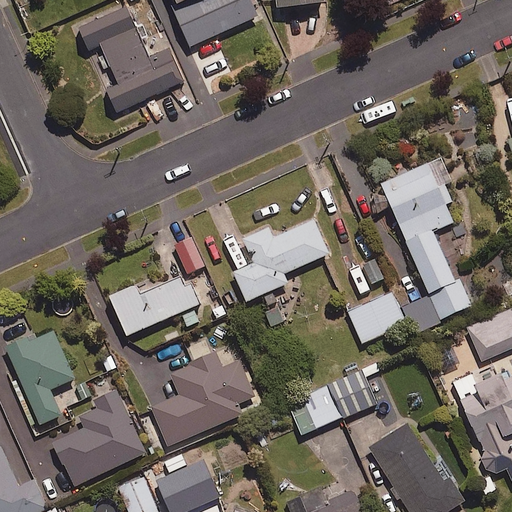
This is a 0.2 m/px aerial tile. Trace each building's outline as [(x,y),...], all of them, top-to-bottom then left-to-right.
[(177,0),(183,14),(213,0),(177,0)] [(246,0),(213,0),(183,14),(178,16),(193,50),(260,21),(253,4),(249,5),(246,0)] [(328,10),(326,0),(279,0),(280,14),(328,10)] [(404,0),(381,0),(386,9),(404,0)] [(150,61),(129,11),(81,32),(90,54),(104,48),(121,88),(109,94),(118,116),(187,87),(172,52),(150,61)] [(430,295),(438,317),(470,304),(459,277),(454,279),(432,229),(453,220),(445,202),(452,199),(444,181),(452,178),(442,155),(381,181),(430,295)] [(263,292),(268,303),(277,299),(272,288),(287,281),(283,271),(328,252),(314,219),(273,236),(269,226),(242,237),(253,261),(233,271),(245,299),(263,292)] [(205,264),(193,236),(174,244),(186,272),(205,264)] [(179,311),(185,326),(200,320),(194,304),(199,302),(187,272),(141,292),(137,281),(109,293),(126,334),(179,311)] [(406,322),(393,291),(348,311),(362,342),(406,322)] [(438,317),(430,295),(407,305),(418,331),(440,321),(438,317)] [(455,341),(465,360),(479,353),(482,360),(511,346),(511,307),(467,327),(470,335),(455,341)] [(73,377),(53,330),(36,337),(34,333),(4,346),(37,424),(60,414),(49,387),(73,377)] [(465,360),(455,341),(437,349),(446,368),(465,360)] [(221,366),(215,350),(169,369),(179,393),(152,405),(168,444),(241,413),(236,402),(254,395),(239,359),(221,366)] [(64,407),(92,396),(86,380),(116,368),(110,352),(72,367),(81,389),(60,397),(64,407)] [(379,370),(375,362),(287,399),(302,433),(375,402),(364,376),(379,370)] [(474,384),(470,374),(453,382),(485,452),(482,454),(490,473),(506,466),(511,479),(511,453),(503,434),(511,429),(511,375),(502,380),(499,373),(474,384)] [(145,451),(115,389),(94,399),(98,407),(79,416),(83,424),(52,438),(73,485),(145,451)] [(443,480),(406,423),(369,446),(409,511),(444,511),(463,500),(449,477),(443,480)] [(0,511),(38,511),(48,508),(36,478),(18,486),(2,446),(0,446),(0,511)] [(194,495),(183,469),(158,479),(168,506),(194,495)] [(152,511),(158,510),(144,476),(118,486),(128,511),(152,511)] [(364,511),(354,488),(328,499),(330,502),(306,511),(364,511)]
